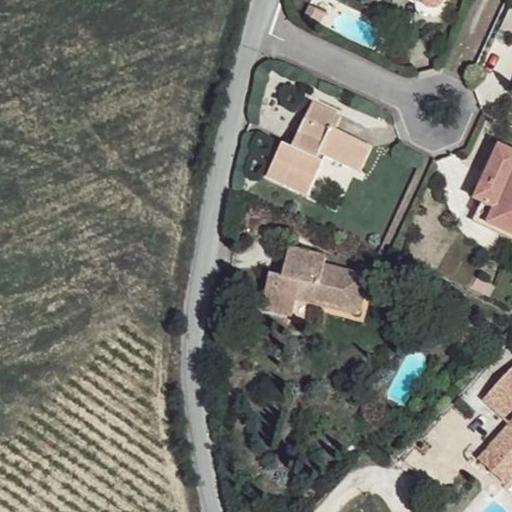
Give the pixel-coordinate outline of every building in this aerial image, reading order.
[(332,4),(323,0),(316,15),(324,19),(332,4)] [(407,0),(439,14),(445,0),(407,0)] [(342,119),(313,105),(299,135),(304,137),(298,151),(284,145),(268,178),(307,196),(323,164),(317,161),(321,155),(358,173),(371,147),(336,131),(342,119)] [(511,153),(501,149),(493,165),(500,168),(484,203),(495,207),(489,223),(492,223),(508,231),(511,230),(511,153)] [(477,199),(484,203),(500,168),(493,165),(477,199)] [(511,241),(511,230),(508,231),(492,223),(489,223),(495,207),(484,203),(475,224),(511,241)] [(350,293),(363,296),(368,278),(326,267),(328,260),(291,251),(283,278),(270,275),(262,308),(294,316),(298,299),(345,311),(350,293)] [(359,315),(363,296),(350,293),(345,311),(359,315)] [(491,450),(511,468),(511,371),(485,402),(500,417),(511,403),(511,425),(511,427),(491,450)] [(500,417),(511,427),(511,425),(511,403),(500,417)] [(503,493),(511,483),(511,468),(491,450),(488,445),(471,464),(503,493)]
